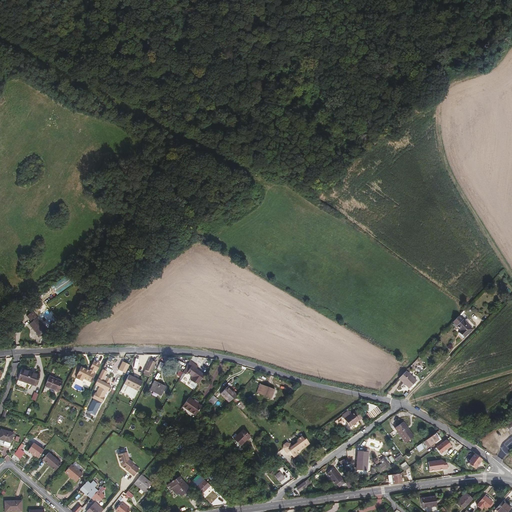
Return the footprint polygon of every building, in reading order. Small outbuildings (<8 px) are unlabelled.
[(44,326),(30,307),(24,312),(28,317),(26,319),(29,324),(35,333),(44,326)] [(466,324),(460,318),(453,325),(458,329),(456,331),(457,333),(466,324)] [(461,336),(469,327),(466,324),(457,333),(461,336)] [(125,370),(129,361),(117,356),(110,372),(114,374),(118,366),(125,370)] [(150,373),(155,364),(155,363),(149,360),(144,370),(150,373)] [(89,382),(93,374),(92,373),(93,371),(96,372),(99,364),(92,361),(89,368),(88,371),(86,371),(86,372),(84,371),(84,369),(79,367),(75,375),(76,375),(74,378),(80,381),(82,379),(89,382)] [(204,375),(196,369),(197,366),(189,362),(182,373),(185,375),(186,373),(193,377),(190,381),(197,385),(204,375)] [(35,386),(38,375),(20,369),(17,378),(26,381),(26,383),(35,386)] [(167,376),(175,380),(178,372),(170,369),(167,376)] [(107,385),(110,379),(106,377),(105,379),(103,378),(106,372),(101,370),(94,385),(98,387),(95,394),(94,393),(92,399),(101,403),(104,398),(101,396),(104,390),(107,391),(110,386),(107,385)] [(406,387),(414,379),(405,371),(401,375),(398,379),(406,387)] [(55,391),(60,381),(48,375),(43,386),(55,391)] [(137,391),(141,382),(127,375),(123,384),(137,391)] [(408,389),(416,381),(414,379),(406,387),(408,389)] [(161,395),(165,386),(153,381),(149,390),(161,395)] [(269,398),(273,389),(258,384),(255,393),(269,398)] [(235,395),(226,386),(219,394),(228,402),(235,395)] [(216,400),(211,396),(207,400),(210,403),(212,404),(216,400)] [(201,407),(188,398),(182,407),(195,416),(201,407)] [(360,418),(355,410),(343,419),(349,426),(360,418)] [(413,436),(402,422),(393,428),(404,442),(413,436)] [(0,444),(7,447),(12,433),(0,428),(0,443),(0,444)] [(249,438),(241,431),(233,440),(240,446),(246,439),(247,439),(249,438)] [(63,440),(56,434),(54,436),(61,442),(63,440)] [(429,445),(437,440),(433,434),(430,435),(425,439),(429,445)] [(302,449),(310,444),(306,439),(304,440),(302,436),(297,440),(295,442),(291,445),(288,443),(285,442),(282,444),(282,448),(285,453),(288,451),(293,457),(297,454),(296,452),(298,450),(299,450),(301,449),(302,449)] [(446,439),(436,447),(440,453),(451,446),(446,439)] [(43,450),(33,442),(28,450),(31,452),(30,453),(34,455),(35,455),(38,457),(43,450)] [(417,452),(424,447),(422,444),(421,442),(414,447),(417,452)] [(69,449),(63,444),(57,450),(64,456),(69,449)] [(20,458),(24,452),(18,448),(14,453),(20,458)] [(54,471),(62,462),(49,451),(42,459),(54,471)] [(366,461),(367,452),(356,452),(356,460),(366,461)] [(133,464),(129,461),(127,453),(118,455),(121,466),(133,477),(139,470),(132,465),(133,464)] [(474,468),(481,459),(474,454),(467,463),(474,468)] [(82,475),(71,465),(64,472),(75,483),(82,475)] [(332,468),(326,474),(336,485),(342,479),(332,468)] [(284,477),(279,471),(274,476),(279,482),(284,477)] [(401,482),(400,473),(391,475),(392,482),(392,484),(401,482)] [(151,485),(141,476),(134,483),(144,493),(151,485)] [(190,488),(182,481),(179,477),(167,486),(169,490),(170,489),(173,488),(178,494),(181,496),(190,488)] [(195,488),(200,483),(197,480),(192,485),(195,488)] [(97,492),(87,481),(78,490),(89,500),(91,498),(97,492)] [(299,491),(306,485),(305,485),(303,482),(296,488),(299,491)] [(202,492),(207,487),(204,483),(199,488),(202,492)] [(101,498),(97,495),(100,492),(98,490),(97,492),(91,498),(94,500),(96,498),(99,501),(101,498)] [(458,502),(466,494),(465,492),(457,501),(458,502)] [(464,507),(471,499),(466,494),(458,502),(464,507)] [(436,505),(435,495),(420,497),(422,507),(436,505)] [(492,501),(484,495),(476,504),(481,508),(483,506),(486,508),(489,504),(490,505),(492,503),(491,502),(492,501)] [(21,500),(5,501),(5,511),(14,511),(14,510),(22,510),(21,500)] [(508,511),(511,509),(501,501),(495,508),(499,511),(508,511)] [(101,511),(103,510),(95,502),(94,502),(85,511),(86,511),(101,511)]
